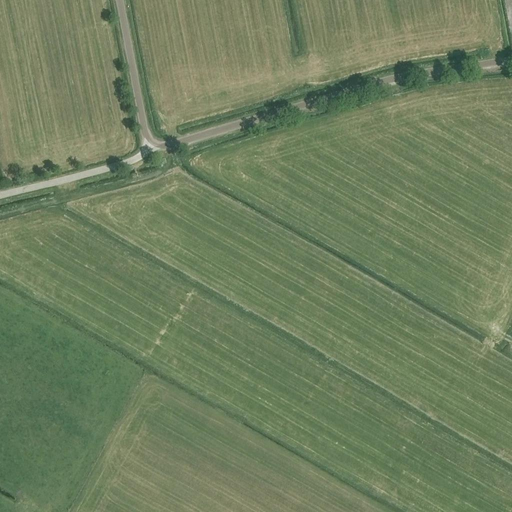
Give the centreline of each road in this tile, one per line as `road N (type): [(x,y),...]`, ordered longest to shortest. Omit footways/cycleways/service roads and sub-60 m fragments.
road 1 (residential): [(151,141),(167,145),(394,78),(511,60)]
road 2 (unclassified): [(0,195),(128,162),(151,141)]
road 3 (unclassified): [(151,141),(119,0)]
